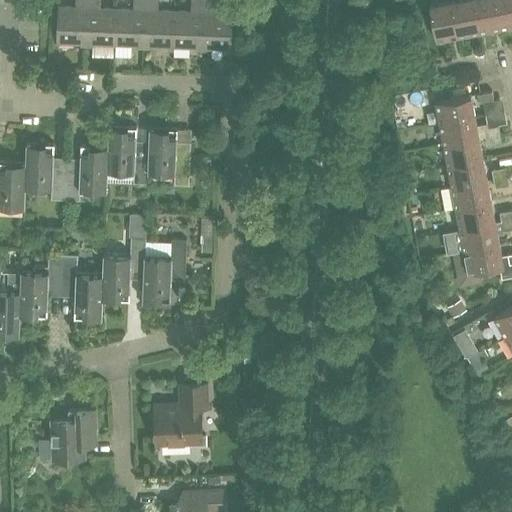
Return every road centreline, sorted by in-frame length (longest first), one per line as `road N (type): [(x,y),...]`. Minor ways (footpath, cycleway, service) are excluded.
road 1 (residential): [(121,352),(213,323),(234,300),(235,176),(219,153),(215,85),(87,85),(55,108),(3,109),(7,37),(0,19)]
road 2 (tertiary): [(313,511),(328,0)]
road 3 (residential): [(125,511),(121,352)]
road 4 (residential): [(0,381),(121,352)]
